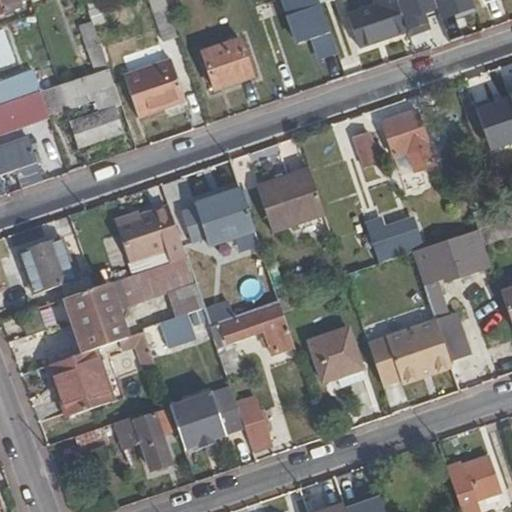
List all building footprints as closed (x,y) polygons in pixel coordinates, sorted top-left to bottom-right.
[(16,0),(0,0),(0,14),(19,8),(16,0)] [(165,0),(150,0),(165,40),(178,36),(169,12),(165,0)] [(179,0),(165,0),(169,12),(182,7),(179,0)] [(336,54),(318,0),(279,0),(295,45),(314,39),(320,60),(336,54)] [(407,31),(396,0),(389,0),(390,2),(348,16),(359,47),(407,31)] [(443,2),(442,0),(408,0),(413,12),(443,2)] [(110,70),(94,24),(81,28),(97,74),(110,70)] [(253,78),(240,42),(203,54),(216,90),(253,78)] [(123,109),(127,119),(184,99),(171,61),(127,76),(131,87),(117,92),(123,109)] [(123,109),(117,92),(110,70),(97,74),(61,87),(41,93),(49,115),(99,98),(104,114),(74,124),(82,149),(124,135),(116,112),(123,109)] [(0,107),(14,103),(7,84),(0,86),(0,107)] [(0,107),(0,177),(22,170),(41,163),(36,149),(33,141),(0,151),(0,133),(50,116),(49,115),(41,93),(14,103),(0,107)] [(511,145),(511,103),(510,97),(477,108),(492,152),(511,145)] [(418,111),(382,123),(393,157),(413,150),(419,170),(436,164),(418,111)] [(36,149),(59,142),(50,116),(0,133),(0,151),(33,141),(36,149)] [(369,134),(354,139),(363,168),(379,162),(369,134)] [(28,188),(47,182),(41,163),(22,170),(28,188)] [(273,235),(324,218),(308,172),(257,189),(273,235)] [(241,189),(195,204),(209,246),(256,231),(241,189)] [(511,218),(511,215),(507,199),(472,211),(479,230),(508,220),(511,218)] [(172,262),(186,257),(170,210),(156,215),(155,212),(140,217),(116,225),(129,264),(168,251),(172,262)] [(114,221),(116,225),(140,217),(139,212),(114,221)] [(402,223),(411,250),(420,247),(411,220),(402,223)] [(508,220),(479,230),(483,243),(511,233),(511,232),(511,229),(508,220)] [(483,243),(479,230),(465,235),(458,237),(470,272),(491,265),(488,256),(483,243)] [(458,237),(422,250),(427,268),(441,263),(443,271),(446,279),(470,272),(458,237)] [(34,295),(77,280),(63,238),(20,253),(34,295)] [(422,250),(412,253),(421,279),(433,275),(443,271),(441,263),(427,268),(422,250)] [(175,318),(204,308),(195,284),(186,257),(172,262),(110,284),(119,311),(168,295),(175,318)] [(433,275),(421,279),(427,297),(440,293),(433,275)] [(128,337),(119,311),(110,284),(94,289),(69,298),(87,351),(128,337)] [(511,289),(501,293),(511,325),(511,289)] [(427,297),(431,310),(444,306),(440,293),(427,297)] [(278,303),(210,326),(225,369),(228,379),(243,374),(232,342),(265,331),(273,353),(293,346),(278,303)] [(210,326),(204,308),(175,318),(143,329),(144,332),(151,354),(165,349),(162,341),(173,337),(176,344),(188,340),(185,333),(202,327),(209,349),(206,350),(214,373),(225,369),(210,326)] [(28,335),(46,329),(40,310),(22,317),(28,335)] [(449,364),(433,317),(384,334),(399,381),(449,364)] [(323,382),(339,377),(362,369),(349,331),(311,343),(323,382)] [(151,354),(144,332),(130,337),(143,372),(156,368),(151,354)] [(110,406),(91,351),(78,355),(49,365),(48,365),(68,421),(110,406)] [(449,364),(399,381),(401,386),(451,369),(449,364)] [(362,369),(339,377),(342,388),(365,380),(362,369)] [(211,395),(174,408),(188,452),(226,439),(211,395)] [(252,402),(238,407),(253,451),(267,446),(252,402)] [(165,412),(146,418),(136,422),(131,424),(135,434),(140,433),(154,472),(172,466),(161,436),(173,432),(165,412)] [(146,418),(145,413),(134,417),(136,422),(146,418)] [(104,427),(75,438),(80,452),(110,443),(104,427)] [(447,468),(458,500),(474,495),(497,487),(488,460),(459,470),(457,464),(447,468)] [(481,511),(509,505),(506,493),(478,499),(481,511)] [(458,500),(462,511),(479,511),(474,495),(458,500)]
